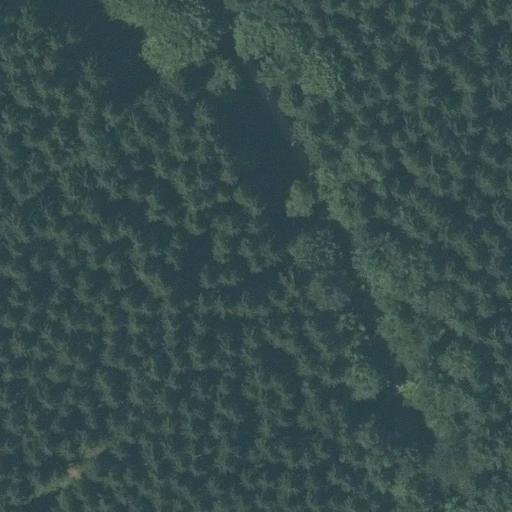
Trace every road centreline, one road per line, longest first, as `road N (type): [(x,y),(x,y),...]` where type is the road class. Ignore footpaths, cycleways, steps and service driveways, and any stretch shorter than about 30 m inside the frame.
road 1 (track): [(448,511),(298,151),(204,0)]
road 2 (track): [(92,511),(56,410),(0,317)]
